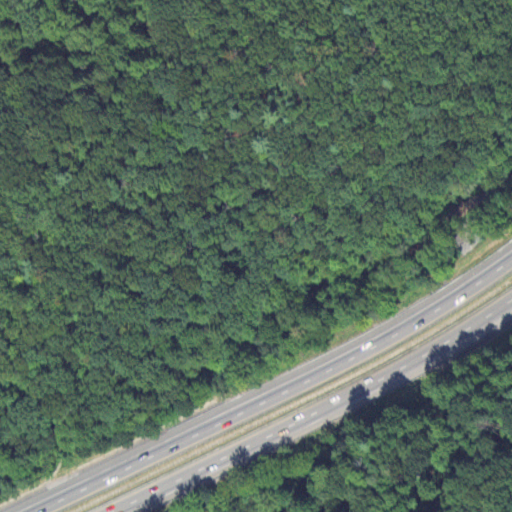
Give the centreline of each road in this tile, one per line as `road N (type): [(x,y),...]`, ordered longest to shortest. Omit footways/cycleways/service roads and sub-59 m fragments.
road 1 (motorway): [(511,260),(31,511)]
road 2 (motorway): [(120,511),(351,400),(511,295)]
